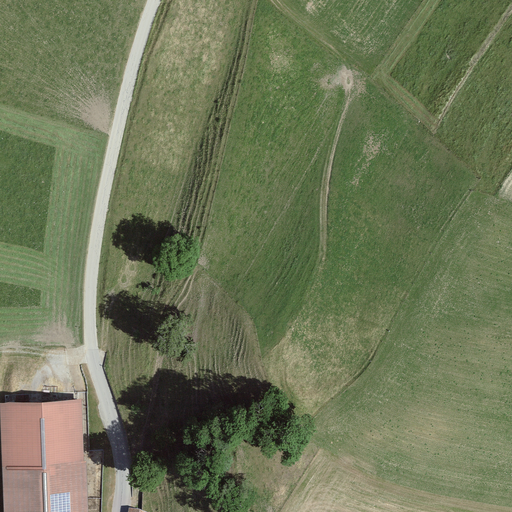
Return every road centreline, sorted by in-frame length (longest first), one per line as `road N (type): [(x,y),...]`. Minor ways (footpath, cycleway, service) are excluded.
road 1 (tertiary): [(120,511),(122,463),(92,356),(90,287),(117,132),(154,0)]
road 2 (track): [(274,0),(342,56),(349,76),(326,182),(323,265),(296,317),(283,381),(298,402),(334,406)]
